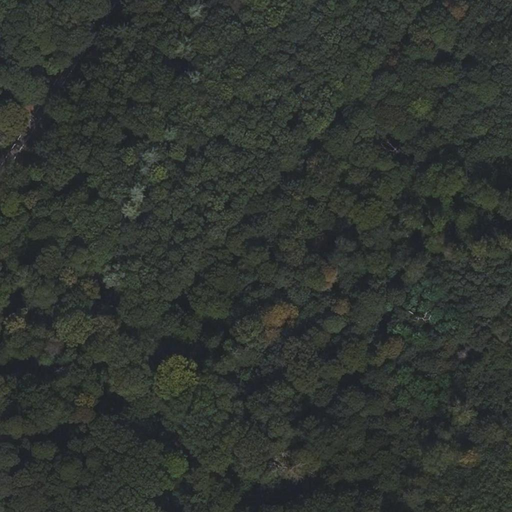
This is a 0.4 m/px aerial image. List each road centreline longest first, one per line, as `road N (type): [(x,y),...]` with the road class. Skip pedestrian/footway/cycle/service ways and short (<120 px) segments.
road 1 (track): [(100,285),(0,82)]
road 2 (unclassified): [(0,173),(114,0)]
road 3 (track): [(209,511),(129,344)]
